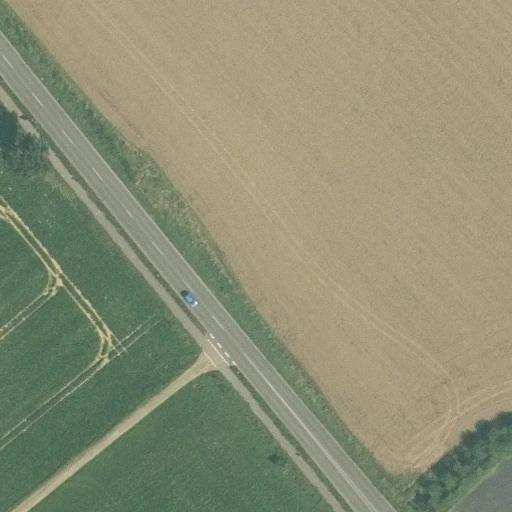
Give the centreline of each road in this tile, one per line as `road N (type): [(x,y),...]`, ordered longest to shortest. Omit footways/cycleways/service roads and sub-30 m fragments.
road 1 (secondary): [(374,511),(0,53)]
road 2 (track): [(22,511),(232,339)]
